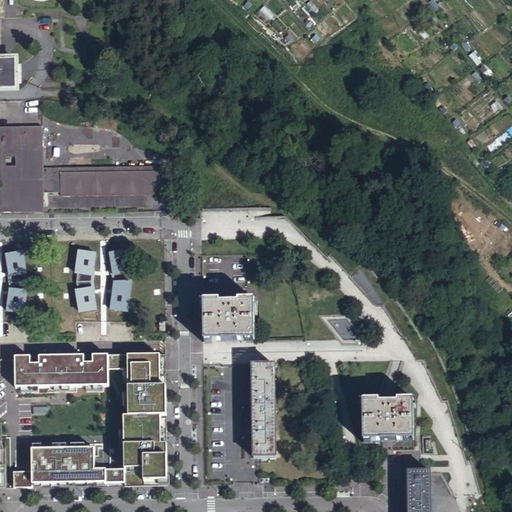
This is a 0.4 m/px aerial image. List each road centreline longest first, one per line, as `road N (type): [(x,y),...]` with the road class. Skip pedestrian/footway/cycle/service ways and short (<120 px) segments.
road 1 (residential): [(0,224),(179,225),(183,352)]
road 2 (residential): [(183,352),(402,350)]
road 3 (residential): [(28,511),(186,505)]
road 4 (residential): [(183,352),(186,505)]
road 5 (residential): [(236,504),(368,502),(383,511)]
